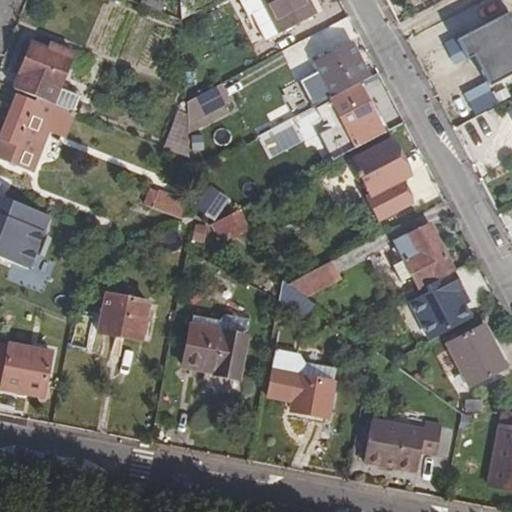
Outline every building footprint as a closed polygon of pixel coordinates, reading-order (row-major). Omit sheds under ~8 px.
[(137,0),(137,3),(157,10),(161,0),(137,0)] [(177,0),(179,20),(192,13),(190,0),(177,0)] [(249,15),(263,42),(312,16),(304,1),(305,0),(236,0),(245,17),(249,15)] [(489,0),(488,0),(465,11),(473,27),(497,15),(489,0)] [(472,58),(488,88),(511,75),(511,20),(508,14),(456,41),(466,61),(472,58)] [(335,88),(338,93),(367,79),(346,42),(318,57),(329,76),(305,88),(312,100),(335,88)] [(29,44),(11,90),(51,105),(71,53),(54,46),(51,53),(46,51),(29,44)] [(49,44),(46,51),(51,53),(54,46),(49,44)] [(189,116),(189,132),(237,109),(223,82),(189,101),(189,116)] [(483,85),(463,96),(473,114),(493,103),(483,85)] [(314,135),(328,163),(381,135),(356,88),(328,103),(338,123),(314,135)] [(16,96),(0,139),(0,157),(33,172),(50,133),(66,138),(74,114),(16,96)] [(189,155),(189,132),(189,116),(178,110),(164,146),(189,155)] [(191,136),(194,153),(205,151),(202,135),(191,136)] [(407,206),(396,183),(406,178),(388,143),(348,163),(356,181),(359,179),(380,221),(407,206)] [(149,187),(142,204),(166,212),(173,196),(149,187)] [(216,220),(229,199),(209,187),(196,208),(216,220)] [(40,224),(0,207),(0,264),(24,273),(36,235),(36,234),(37,234),(37,233),(37,232),(37,231),(38,231),(38,230),(38,229),(38,228),(39,228),(39,227),(39,226),(39,225),(39,224),(40,224)] [(220,220),(226,231),(242,223),(236,211),(220,220)] [(208,226),(216,242),(228,235),(226,231),(220,220),(208,226)] [(194,222),(191,242),(202,243),(203,230),(198,230),(200,224),(198,222),(194,222)] [(228,235),(232,242),(248,234),(242,223),(226,231),(228,235)] [(427,227),(406,236),(392,244),(400,262),(392,266),(400,281),(410,275),(417,288),(450,270),(427,227)] [(314,293),(339,280),(329,262),(304,275),(314,293)] [(460,289),(450,270),(417,288),(402,295),(426,341),(468,319),(461,306),(453,292),(460,289)] [(467,302),(460,289),(453,292),(461,306),(467,302)] [(101,295),(94,333),(137,343),(141,318),(142,310),(144,303),(101,295)] [(216,333),(245,339),(249,319),(223,313),(218,318),(191,312),(190,318),(218,323),(216,333)] [(190,318),(179,367),(212,373),(211,376),(236,381),(245,339),(216,333),(218,323),(190,318)] [(464,382),(466,386),(501,368),(480,327),(445,345),(460,374),(464,382)] [(7,345),(0,383),(0,391),(39,398),(48,353),(7,345)] [(269,371),(332,383),(334,371),(302,364),(299,355),(273,351),(269,371)] [(269,371),(264,398),(291,403),(289,413),(325,419),(332,383),(269,371)] [(454,377),(458,384),(464,382),(460,374),(454,377)] [(464,404),(465,415),(481,413),(480,403),(464,404)] [(511,413),(501,414),(488,486),(511,491),(511,413)] [(420,440),(419,443),(437,447),(442,421),(424,418),(422,428),(420,440)] [(379,419),(376,431),(420,440),(422,428),(379,419)] [(376,431),(371,461),(414,470),(419,443),(420,440),(376,431)]
